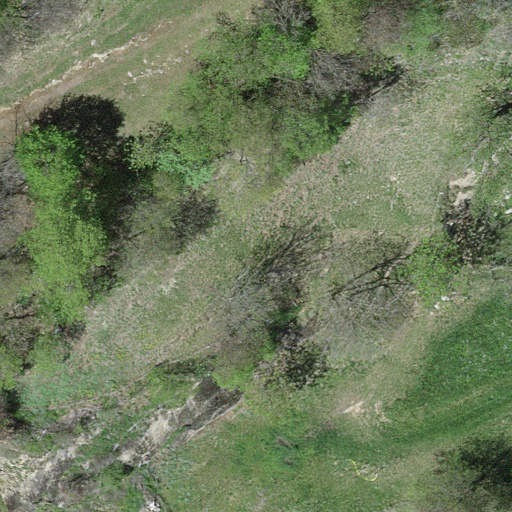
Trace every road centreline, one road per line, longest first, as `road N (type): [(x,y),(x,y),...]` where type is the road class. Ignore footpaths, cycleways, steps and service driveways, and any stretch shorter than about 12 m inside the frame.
road 1 (track): [(511,145),(481,180),(408,300),(237,385)]
road 2 (track): [(0,140),(265,0)]
